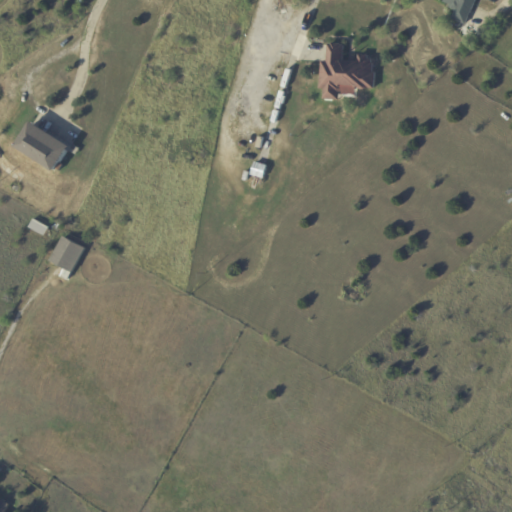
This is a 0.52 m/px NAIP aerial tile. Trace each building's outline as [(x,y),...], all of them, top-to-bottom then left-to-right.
[(477,0),(466,25),(453,19),(457,11),(452,10),(452,5),(439,0),(477,0)] [(350,63),(359,63),(360,55),(369,56),(369,60),(373,61),(373,64),(375,64),(374,73),(377,74),(376,90),(366,89),(366,90),(361,90),(361,89),(358,89),(357,96),(344,95),(344,93),(343,93),(342,94),(341,102),(325,101),(326,91),(321,90),(323,62),(328,63),(329,46),(333,46),(333,44),(343,45),(342,46),(345,47),(344,62),(350,63)] [(34,125),(71,149),(61,165),(65,167),(61,173),(57,171),(55,174),(16,149),(32,124),(34,125)] [(258,164),(268,167),(261,191),(257,190),(257,191),(247,189),(251,176),(252,176),(256,163),(258,164)] [(45,236),(30,227),(35,219),(50,227),(45,236)] [(73,272),(52,261),(65,237),(87,248),(74,273),(73,272)] [(0,511),(0,500),(9,505),(5,511),(0,511)]
